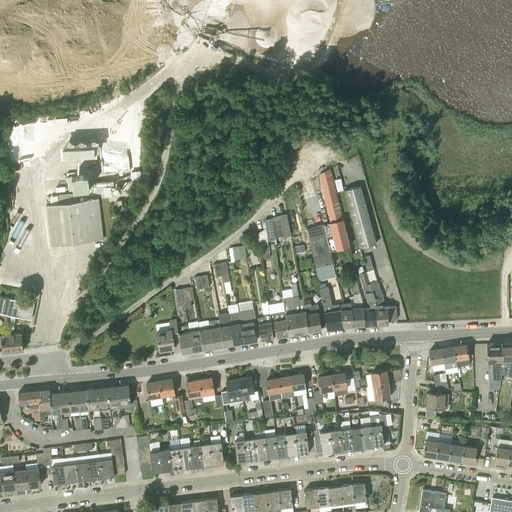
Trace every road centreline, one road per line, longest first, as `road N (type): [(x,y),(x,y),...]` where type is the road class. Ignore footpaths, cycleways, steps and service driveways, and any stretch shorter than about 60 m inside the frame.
road 1 (residential): [(0,507),(336,465),(402,465)]
road 2 (tertiary): [(415,335),(54,381)]
road 3 (residential): [(402,465),(415,335)]
